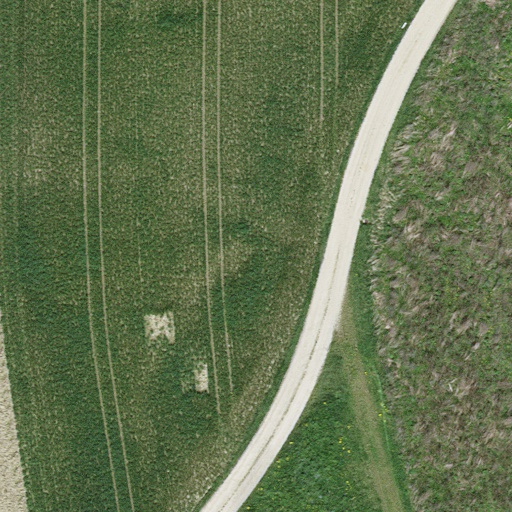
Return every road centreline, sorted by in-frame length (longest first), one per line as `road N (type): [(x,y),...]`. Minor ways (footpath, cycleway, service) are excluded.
road 1 (track): [(331,290),(372,134),(439,0)]
road 2 (track): [(217,511),(301,380),(331,290)]
road 3 (track): [(331,290),(398,511)]
